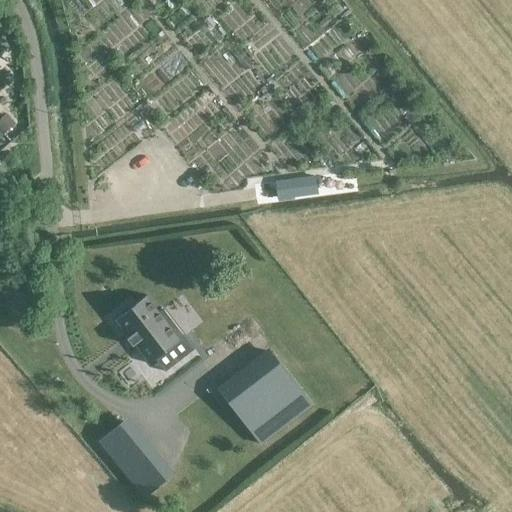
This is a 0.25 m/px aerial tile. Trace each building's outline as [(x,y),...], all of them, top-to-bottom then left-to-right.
[(14,126),(6,116),(0,120),(0,127),(5,133),(14,126)] [(324,181),(292,184),(293,198),(326,194),(324,181)] [(255,189),(260,207),(278,202),(273,184),(255,189)] [(117,318),(115,319),(116,321),(126,333),(128,337),(127,338),(128,339),(129,338),(134,344),(132,345),(133,346),(134,345),(149,364),(184,338),(192,349),(189,351),(191,353),(194,350),(183,336),(179,338),(160,314),(164,311),(163,309),(159,312),(146,295),(122,314),(117,318)] [(258,352),(215,386),(254,437),(298,402),(261,356),(258,352)] [(128,417),(98,441),(145,498),(174,474),(128,417)]
